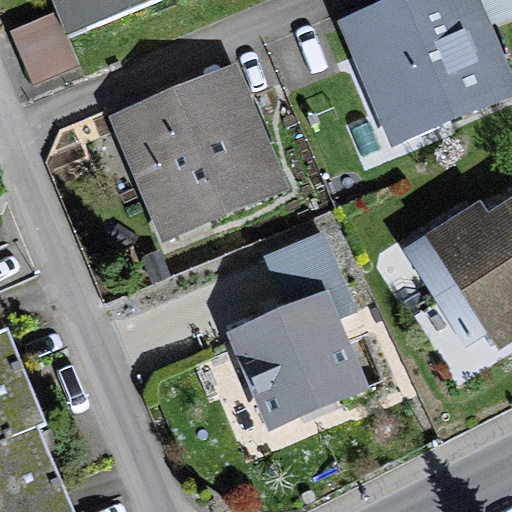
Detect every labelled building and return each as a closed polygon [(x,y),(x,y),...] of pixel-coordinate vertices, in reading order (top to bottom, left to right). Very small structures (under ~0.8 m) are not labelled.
[(73,0),(88,34),(166,0),(73,0)] [(511,97),(469,0),(407,0),(333,32),(386,155),(511,101),(511,97)] [(55,13),(10,29),(28,81),(73,66),(55,13)] [(227,81),(104,131),(154,252),(277,202),(227,81)] [(511,333),(511,201),(424,257),(483,352),(511,333)] [(321,307),(211,349),(250,448),(360,406),(321,307)] [(0,440),(30,427),(46,420),(6,330),(0,332),(0,440)] [(68,511),(30,427),(0,440),(0,511),(68,511)]
